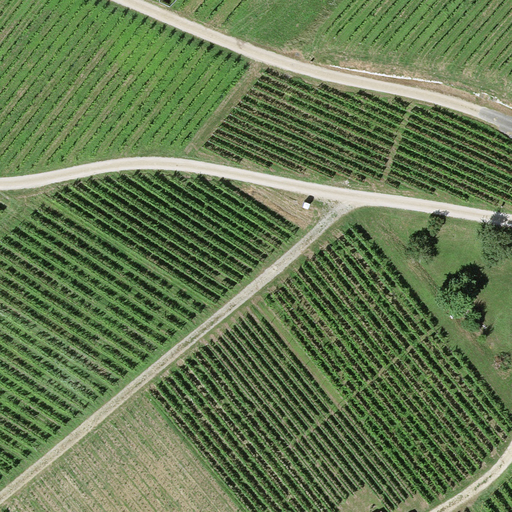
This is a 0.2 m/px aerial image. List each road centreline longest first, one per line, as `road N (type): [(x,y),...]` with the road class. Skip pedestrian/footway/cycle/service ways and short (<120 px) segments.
road 1 (track): [(0,182),(157,164),(511,224)]
road 2 (track): [(0,495),(350,196)]
road 3 (track): [(126,0),(239,50),(412,93),(511,128)]
